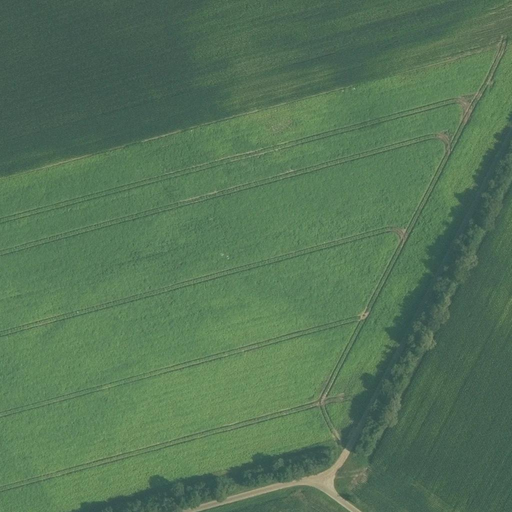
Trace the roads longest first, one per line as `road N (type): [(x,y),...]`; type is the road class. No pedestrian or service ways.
road 1 (unclassified): [(511,128),(327,482)]
road 2 (unclassified): [(177,511),(308,477),(327,482)]
